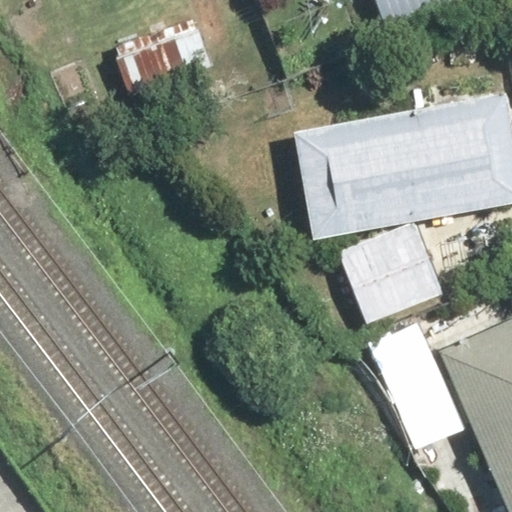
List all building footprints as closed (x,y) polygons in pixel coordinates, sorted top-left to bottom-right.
[(468,0),(381,0),(395,36),(471,6),(468,0)] [(511,141),(505,99),(303,131),(320,237),(511,206),(511,141)] [(439,291),(417,225),(342,251),(365,316),(439,291)] [(511,316),(446,343),(511,506),(511,316)] [(473,430),(427,320),(375,342),(421,451),(473,430)]
